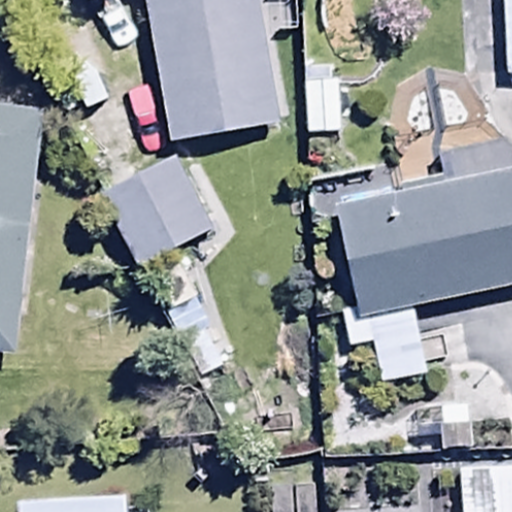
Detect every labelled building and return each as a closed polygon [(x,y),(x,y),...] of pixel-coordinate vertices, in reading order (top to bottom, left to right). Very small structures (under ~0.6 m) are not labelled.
[(142,0),(162,148),(277,132),(258,0),(142,0)] [(511,83),(511,0),(502,0),(503,83),(511,83)] [(47,113),(0,107),(0,356),(21,359),(47,113)] [(208,241),(170,163),(99,197),(136,275),(208,241)] [(379,390),(421,380),(404,312),(511,284),(511,177),(336,222),(379,390)] [(511,511),(511,473),(459,474),(459,511),(511,511)]
